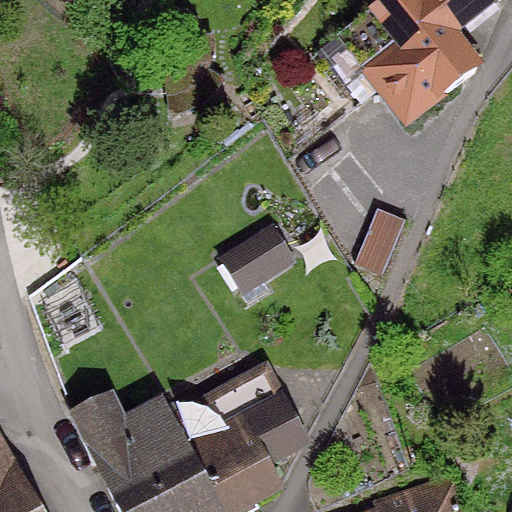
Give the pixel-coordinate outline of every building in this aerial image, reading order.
[(390,0),(338,40),(350,56),(403,124),(473,71),(474,68),(446,33),(489,0),(390,0)] [(170,96),(164,96),(166,118),(177,116),(185,114),(190,111),(196,108),(202,104),(210,96),(214,90),(218,83),(201,74),(203,69),(206,64),(207,57),(207,48),(207,41),(197,42),(196,37),(194,32),(192,28),(188,21),(184,18),(181,16),(175,24),(172,21),(168,19),(159,18),(152,18),(157,49),(182,90),(180,93),(175,95),(170,96)] [(401,225),(374,213),(351,267),(378,278),(401,225)] [(286,264),(267,234),(224,261),(243,291),(235,296),(242,307),(263,293),(257,283),(286,264)] [(104,490),(115,511),(231,511),(277,489),(263,462),(298,443),(273,397),(238,416),(226,392),(169,423),(159,404),(117,427),(102,399),(69,417),(104,490)] [(0,511),(26,511),(0,462),(0,511)] [(457,511),(449,486),(444,480),(372,506),(374,511),(373,511),(457,511)]
